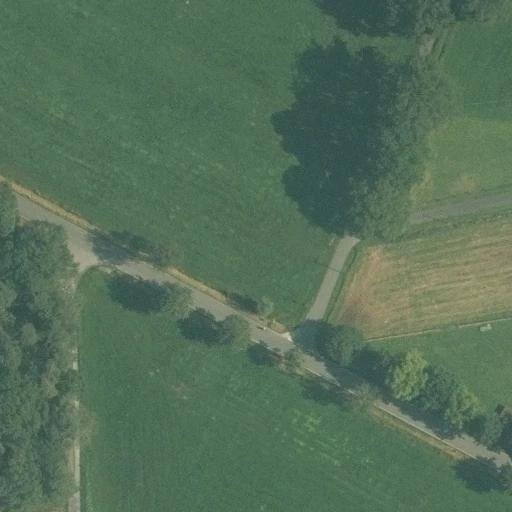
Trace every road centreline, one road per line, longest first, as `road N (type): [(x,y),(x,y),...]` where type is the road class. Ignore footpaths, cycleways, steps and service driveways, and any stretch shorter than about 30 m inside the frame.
road 1 (unclassified): [(299,354),(446,0)]
road 2 (tertiary): [(0,192),(299,354)]
road 3 (tertiary): [(299,354),(511,469)]
